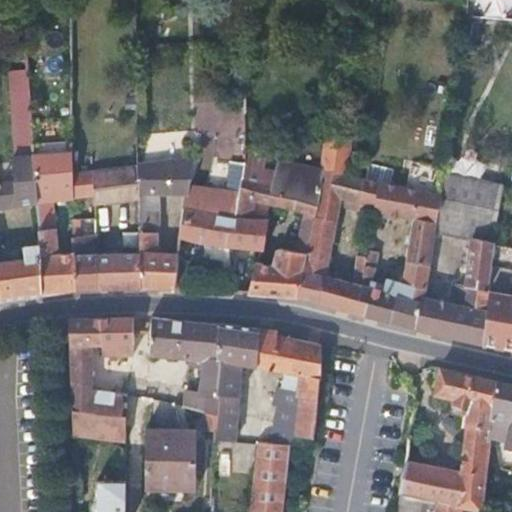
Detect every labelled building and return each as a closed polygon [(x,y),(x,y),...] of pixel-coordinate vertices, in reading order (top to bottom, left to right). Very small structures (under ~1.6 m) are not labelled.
[(511,0),(471,0),(470,15),(511,19),(511,0)] [(476,24),(464,22),(462,43),(474,44),(476,24)] [(33,143),(28,70),(11,71),(17,157),(13,158),(16,179),(0,181),(0,207),(38,203),(34,157),(33,143)] [(297,299),(358,316),(369,256),(369,252),(365,251),(363,257),(360,257),(355,284),(325,276),(333,243),(339,207),(376,214),(377,211),(377,208),(361,205),(366,180),(347,176),(345,137),(321,133),(315,169),(309,211),(306,232),(297,299)] [(72,144),(33,143),(34,157),(38,203),(49,202),(70,199),(94,196),(93,172),(73,173),(72,144)] [(238,216),(238,199),(239,182),(239,160),(223,158),(218,194),(188,188),(193,167),(138,170),(139,196),(159,196),(186,196),(184,210),(238,220),(238,216)] [(269,205),(309,211),(315,169),(270,162),(269,173),(260,172),(261,161),(239,158),(239,160),(239,182),(238,199),(269,205)] [(138,170),(93,172),(94,196),(94,205),(139,203),(139,196),(138,170)] [(417,330),(481,345),(496,264),(497,258),(493,256),(502,197),(504,189),(445,175),(443,184),(435,232),(457,237),(470,240),(464,279),(467,280),(466,289),(461,288),(459,293),(454,292),(451,303),(423,299),(417,330)] [(358,316),(417,330),(423,299),(435,232),(443,184),(418,179),(415,191),(366,180),(361,205),(377,208),(377,211),(414,219),(403,282),(390,280),(388,281),(387,283),(386,286),(372,283),(376,258),(369,256),(358,316)] [(140,229),(158,229),(159,196),(139,196),(139,203),(140,229)] [(268,219),(269,205),(238,199),(238,216),(268,219)] [(49,202),(38,203),(38,218),(50,218),(49,202)] [(265,251),(268,219),(238,216),(238,220),(184,210),(181,230),(180,239),(191,241),(227,248),(258,250),(265,251)] [(40,295),(73,290),(72,254),(58,254),(56,230),(46,230),(46,225),(38,225),(38,230),(39,248),(40,295)] [(73,290),(97,289),(96,254),(96,237),(82,237),(81,228),(71,228),(72,254),(73,290)] [(141,289),(175,289),(178,256),(158,254),(158,229),(140,229),(140,255),(141,289)] [(158,254),(178,256),(180,239),(181,230),(158,229),(158,254)] [(250,295),(297,299),(306,232),(299,232),(296,250),(278,248),(275,250),(274,267),(260,265),(250,294),(250,295)] [(0,300),(40,295),(39,248),(24,248),(24,260),(0,262),(0,300)] [(97,289),(141,289),(140,255),(125,255),(125,249),(116,249),(116,254),(96,254),(97,289)] [(481,345),(511,350),(511,266),(496,264),(481,345)] [(219,361),(220,324),(152,316),(150,354),(155,355),(156,354),(193,358),(205,359),(203,368),(199,394),(204,396),(203,410),(217,412),(221,361),(219,361)] [(69,320),(73,409),(98,413),(99,392),(93,391),(92,346),(102,347),(102,319),(69,320)] [(135,356),(134,319),(102,319),(102,347),(102,356),(135,356)] [(259,365),(258,329),(220,324),(219,361),(221,361),(217,412),(215,435),(238,438),(238,398),(244,399),(245,390),(241,390),(243,363),(259,365)] [(319,383),(321,346),(278,337),(278,331),(258,329),(259,365),(271,367),(271,370),(274,370),(274,375),(280,376),(281,372),(286,373),(271,443),(259,441),(250,511),(283,511),(290,453),(292,441),(293,438),(296,436),(312,438),(319,383)] [(205,359),(193,358),(192,367),(203,368),(205,359)] [(489,438),(496,383),(441,369),(439,369),(433,393),(435,396),(453,399),(452,405),(452,408),(453,410),(455,412),(456,413),(459,414),(461,414),(463,414),(465,413),(466,412),(459,473),(405,462),(398,495),(410,497),(460,507),(473,510),(480,511),(489,447),(490,438),(489,438)] [(506,441),(511,414),(511,386),(496,383),(489,438),(490,438),(506,441)] [(184,406),(203,410),(204,396),(199,394),(186,391),(184,406)] [(98,413),(122,417),(125,395),(99,392),(98,413)] [(73,409),(74,432),(127,440),(127,418),(122,417),(98,413),(73,409)] [(201,430),(148,428),(145,491),(199,491),(201,430)] [(96,511),(125,511),(126,482),(97,481),(96,511)] [(458,511),(460,507),(410,497),(407,511),(458,511)]
